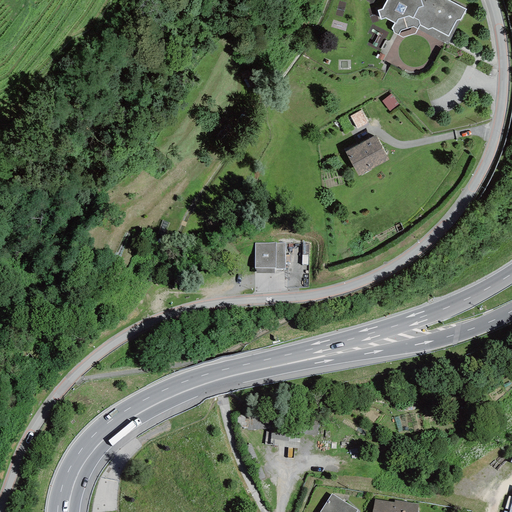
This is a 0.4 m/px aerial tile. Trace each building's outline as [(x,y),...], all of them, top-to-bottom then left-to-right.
[(386,0),(382,8),(378,10),(380,19),(385,17),(394,23),(395,23),(397,19),(408,15),(412,18),(413,17),(418,20),(419,25),(427,29),(432,28),(448,36),(456,20),(460,19),(465,9),(448,0),(386,0)] [(408,15),(397,19),(395,23),(394,23),(392,28),(394,33),(398,35),(400,31),(413,27),(417,29),(419,25),(418,20),(413,17),(412,18),(408,15)] [(383,98),(391,107),(399,100),(391,91),(383,98)] [(362,107),(351,113),(357,124),(369,118),(362,107)] [(389,160),(375,135),(346,151),(358,176),(389,160)] [(276,268),(286,268),(286,240),(256,240),(256,273),(276,273),(276,268)] [(355,511),(357,510),(331,494),(319,511),(355,511)] [(394,502),(374,499),(372,511),(417,511),(419,504),(395,500),(394,502)]
